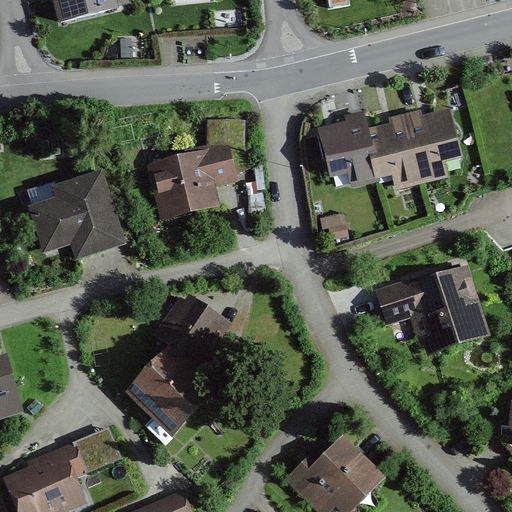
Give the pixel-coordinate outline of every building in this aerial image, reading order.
[(50,0),(58,29),(119,14),(115,0),(50,0)] [(447,114),(410,123),(425,183),(444,178),(440,163),(459,158),(447,114)] [(425,183),(410,123),(367,135),(373,159),(367,161),(373,182),(395,176),(399,189),(425,183)] [(353,187),(373,182),(367,161),(373,159),(367,135),(364,124),(322,134),(334,179),(350,175),(353,187)] [(203,157),(145,168),(155,223),(212,212),(208,191),(243,184),(240,126),(204,125),(203,157)] [(90,176),(18,199),(36,254),(60,246),(65,260),(113,245),(90,176)] [(462,268),(377,294),(386,326),(409,319),(421,358),(483,340),(462,268)] [(155,341),(173,354),(194,375),(226,330),(189,304),(185,309),(180,305),(155,341)] [(214,395),(194,375),(173,354),(131,396),(173,437),(214,395)] [(0,365),(0,412),(14,408),(0,365)] [(511,398),(490,416),(511,443),(511,398)] [(335,441),(289,480),(315,511),(347,511),(375,490),(335,441)] [(68,450),(0,477),(0,486),(10,511),(61,511),(70,509),(60,485),(79,477),(68,450)] [(179,511),(175,501),(150,511),(179,511)]
